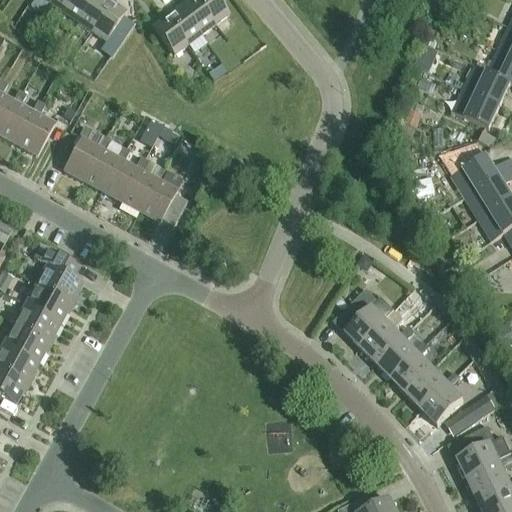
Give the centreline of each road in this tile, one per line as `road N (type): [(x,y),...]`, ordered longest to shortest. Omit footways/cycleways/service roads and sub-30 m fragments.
road 1 (unclassified): [(246,316),(339,99),(260,0)]
road 2 (unclassified): [(431,511),(381,424),(305,355),(246,316)]
road 3 (residential): [(48,473),(158,271)]
road 4 (residential): [(158,271),(0,186)]
